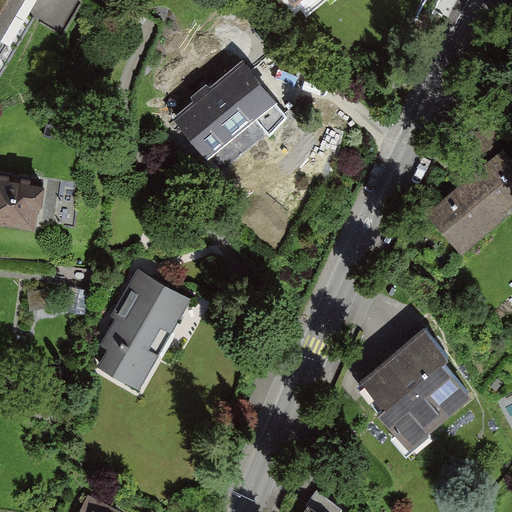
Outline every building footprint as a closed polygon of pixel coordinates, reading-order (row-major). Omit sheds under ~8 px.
[(0,0),(0,52),(28,0),(0,0)] [(242,59),(171,116),(204,157),(275,100),(242,59)] [(511,165),(496,146),(422,209),(460,254),(511,210),(511,165)] [(35,176),(0,172),(0,226),(29,230),(35,176)] [(194,298),(138,268),(86,364),(142,394),(194,298)] [(420,327),(353,379),(405,444),(465,398),(438,363),(444,358),(420,327)] [(322,511),(306,503),(301,511),(322,511)]
